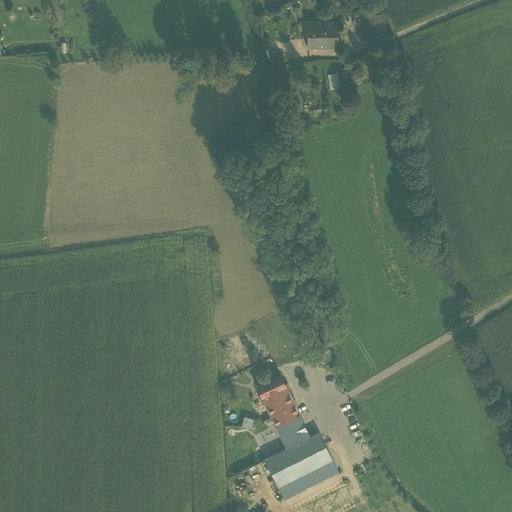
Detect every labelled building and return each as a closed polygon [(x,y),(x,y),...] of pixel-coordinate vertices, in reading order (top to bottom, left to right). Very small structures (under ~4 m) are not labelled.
[(382,13),(363,15),(367,38),(387,34),(382,13)] [(337,20),(306,21),(306,46),(337,46),(337,20)] [(283,53),(274,54),(275,60),(271,60),(271,68),(285,66),(283,53)] [(327,73),(329,89),(339,88),(337,72),(327,73)] [(316,349),(321,362),(332,358),(327,345),(316,349)] [(279,375),(257,386),(261,395),(284,384),(279,375)] [(293,404),(284,384),(261,395),(270,414),(269,415),(274,426),(304,411),(299,401),(293,404)] [(312,395),(299,401),(304,411),(306,414),(318,409),(312,395)] [(322,416),(318,409),(306,414),(309,422),(322,416)] [(241,425),(251,428),(254,418),(244,415),(241,425)] [(274,426),(269,415),(258,420),(272,452),(284,446),(274,426)] [(335,445),(322,416),(309,422),(310,423),(314,432),(305,437),(284,446),(272,452),(280,470),(335,445)] [(301,427),(305,437),(314,432),(310,423),(301,427)] [(302,507),(304,511),(312,511),(350,494),(346,486),(302,507)]
